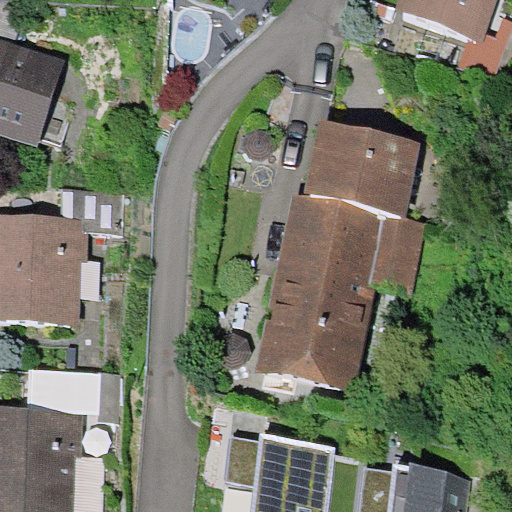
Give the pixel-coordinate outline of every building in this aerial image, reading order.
[(396,0),(393,9),(469,36),(481,40),(484,33),(495,0),(396,0)] [(511,28),(511,20),(503,18),(496,37),(484,33),(481,40),(469,36),(459,65),(494,78),(511,28)] [(66,58),(0,37),(0,134),(38,147),(66,58)] [(421,143),(321,120),(310,171),(304,194),(386,212),(405,217),(421,143)] [(62,191),(62,216),(84,217),(84,232),(89,232),(124,234),(125,194),(62,191)] [(386,212),(304,194),(296,192),(277,275),(255,369),(352,391),(377,281),(371,279),(386,212)] [(377,281),(411,288),(426,221),(405,217),(386,212),(371,279),(377,281)] [(62,216),(0,213),(0,318),(80,322),(81,298),(82,261),(87,261),(89,232),(84,232),(84,217),(62,216)] [(100,261),(87,261),(82,261),(81,298),(99,299),(100,261)] [(30,368),(29,409),(85,412),(85,420),(119,422),(122,374),(30,368)] [(29,409),(0,407),(0,511),(73,511),(77,457),(83,457),(85,420),(85,412),(29,409)] [(225,480),(254,486),(253,492),(251,511),(328,511),(336,447),(261,433),(260,441),(231,437),(225,480)] [(101,511),(105,458),(83,457),(77,457),(73,511),(101,511)] [(394,471),(365,467),(358,511),(467,511),(472,479),(410,462),(410,467),(395,464),(394,471)] [(251,511),(253,492),(226,489),(223,511),(251,511)]
